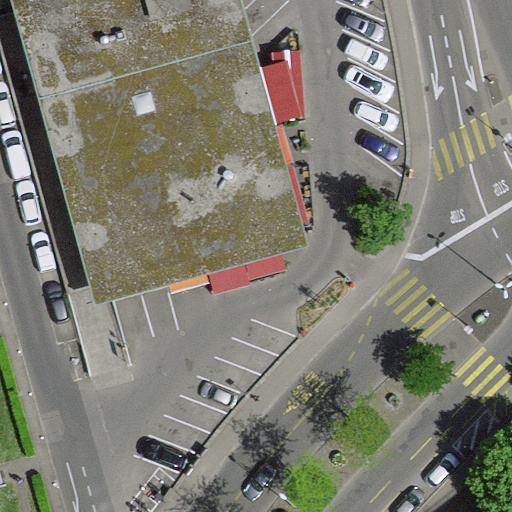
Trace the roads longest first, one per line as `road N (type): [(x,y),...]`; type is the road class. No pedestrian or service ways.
road 1 (residential): [(511,239),(418,307),(282,445),(231,511)]
road 2 (residential): [(97,511),(0,162)]
road 3 (residential): [(365,511),(511,356)]
road 4 (tertiary): [(511,148),(469,0)]
